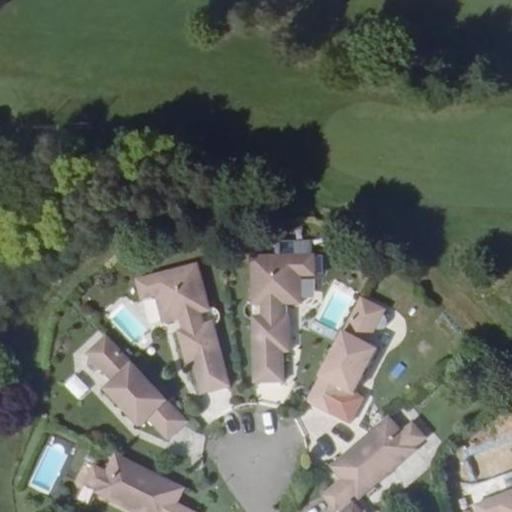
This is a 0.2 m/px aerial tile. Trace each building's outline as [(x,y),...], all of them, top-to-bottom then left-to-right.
[(317,261),(255,261),(255,308),(264,309),(264,321),(255,321),(255,385),(284,385),(284,358),(291,358),(291,321),(286,321),(286,309),(303,309),(304,282),(318,282),(317,261)] [(201,268),(141,284),(146,304),(160,300),(167,326),(183,322),(187,334),(182,335),(192,369),(198,368),(206,394),(235,386),(217,325),(209,327),(206,318),(214,315),(201,268)] [(387,308),(364,296),(339,344),(329,363),(311,399),(334,411),(347,387),(356,392),(366,373),(364,372),(368,365),(369,366),(380,347),(371,341),(387,308)] [(146,375),(109,335),(90,353),(114,380),(106,389),(120,403),(122,401),(128,408),(126,410),(141,425),(150,417),(168,437),(187,419),(159,389),(146,375)] [(406,429),(394,414),(335,464),(346,477),(327,493),(340,508),(359,493),(361,495),(381,478),(376,472),(382,467),(388,475),(421,446),(419,444),(431,435),(417,420),(406,429)] [(190,488),(120,454),(112,471),(99,465),(90,484),(103,490),(101,493),(139,511),(144,503),(152,506),(149,511),(199,511),(183,504),(190,488)] [(511,511),(511,491),(476,505),(479,511),(511,511)]
